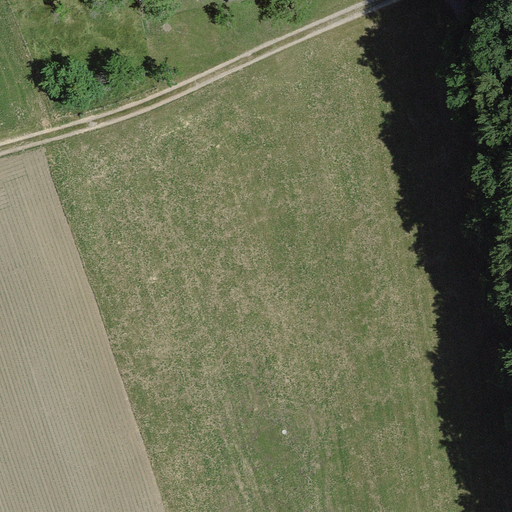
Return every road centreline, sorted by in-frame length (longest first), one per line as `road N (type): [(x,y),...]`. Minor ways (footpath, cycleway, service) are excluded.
road 1 (track): [(0,156),(441,0)]
road 2 (unclassified): [(464,0),(511,181)]
